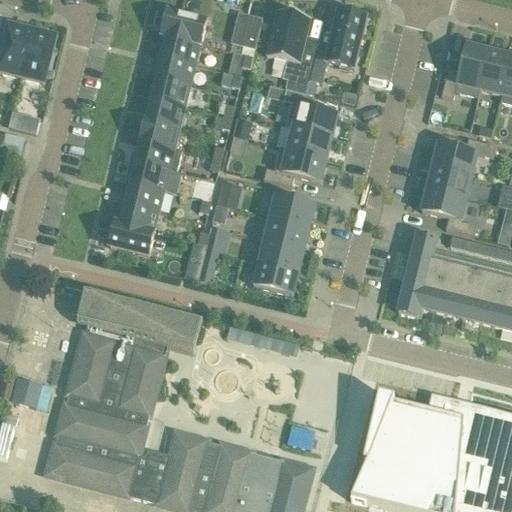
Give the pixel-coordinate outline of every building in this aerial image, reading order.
[(273,33),(267,60),(287,65),(283,78),(282,83),(289,85),(286,94),(306,98),(309,85),(317,53),(304,49),(308,33),(310,21),(278,13),(273,33)] [(207,25),(168,15),(162,38),(202,48),(207,25)] [(366,21),(339,15),(329,56),(317,53),(309,85),(315,86),(322,88),(327,66),(353,73),(366,21)] [(263,22),(248,19),(241,48),(255,52),(263,22)] [(0,55),(0,75),(21,81),(33,35),(24,33),(24,30),(10,27),(3,56),(0,55)] [(33,35),(21,81),(44,87),(48,72),(51,73),(55,57),(52,56),(56,41),(33,35)] [(202,48),(162,38),(162,39),(167,40),(162,60),(196,69),(202,48)] [(479,101),(480,94),(490,55),(466,49),(460,76),(448,73),(442,100),(453,103),(455,95),(479,101)] [(511,60),(490,55),(480,94),(502,99),(511,60)] [(253,61),(245,59),(243,71),(250,73),(253,61)] [(196,69),(162,60),(157,81),(191,90),(196,69)] [(502,99),(500,106),(511,108),(511,60),(502,99)] [(242,81),(234,79),(232,90),(239,92),(242,81)] [(191,90),(157,81),(151,102),(186,111),(191,90)] [(309,85),(306,98),(312,100),(315,86),(309,85)] [(338,118),(311,112),(314,100),(312,100),(306,98),(286,94),(283,105),(291,107),(286,131),(293,132),(332,142),(338,118)] [(186,111),(151,102),(146,123),(181,132),(186,111)] [(235,111),(227,109),(224,120),(232,122),(235,111)] [(10,131),(37,137),(40,125),(12,120),(10,131)] [(232,122),(224,120),(221,132),(229,134),(232,122)] [(181,132),(146,123),(141,144),(183,155),(183,154),(176,152),(181,132)] [(251,126),(238,123),(234,140),(246,143),(251,126)] [(494,133),(481,130),(479,139),(491,142),(494,133)] [(293,132),(288,153),(327,163),(332,142),(293,132)] [(0,157),(1,152),(22,157),(25,145),(26,141),(5,136),(5,139),(0,137),(0,157)] [(466,154),(439,147),(433,170),(472,180),(478,158),(493,161),(496,150),(468,143),(466,154)] [(183,155),(141,144),(136,165),(177,176),(183,155)] [(224,153),(217,151),(214,162),(221,164),(224,153)] [(267,173),(264,184),(291,191),(294,180),(321,187),(327,163),(288,153),(280,152),(275,175),(267,173)] [(214,162),(211,174),(218,176),(221,164),(214,162)] [(136,165),(130,186),(165,195),(170,174),(177,176),(136,165)] [(472,180),(433,170),(428,192),(467,202),(472,180)] [(228,212),(234,188),(222,185),(216,209),(228,212)] [(130,186),(125,207),(160,216),(165,195),(130,186)] [(467,202),(428,192),(422,216),(449,222),(446,234),(473,241),(476,229),(461,225),(467,202)] [(315,209),(276,200),(270,223),(309,233),(315,209)] [(211,206),(203,204),(200,216),(208,218),(211,206)] [(116,226),(115,227),(155,237),(160,216),(125,207),(120,227),(116,226)] [(224,228),(228,212),(216,209),(213,225),(224,228)] [(270,223),(265,245),(304,254),(309,233),(270,223)] [(115,227),(110,250),(149,260),(155,237),(115,227)] [(206,250),(206,253),(218,256),(223,235),(211,231),(209,238),(206,250)] [(209,238),(201,236),(199,248),(206,250),(209,238)] [(509,249),(511,239),(500,236),(497,246),(509,249)] [(437,243),(418,238),(398,317),(418,322),(420,312),(434,315),(446,266),(432,263),(437,243)] [(465,245),(452,241),(450,250),(463,253),(465,245)] [(265,245),(259,267),(299,276),(304,254),(265,245)] [(477,248),(465,245),(463,253),(475,257),(477,248)] [(199,248),(195,247),(189,270),(201,273),(206,253),(206,250),(199,248)] [(490,251),(477,248),(475,257),(488,260),(490,251)] [(502,254),(490,251),(488,260),(500,263),(502,254)] [(206,253),(201,273),(198,284),(210,288),(213,277),(207,275),(210,266),(215,267),(218,256),(206,253)] [(511,256),(502,254),(500,263),(511,265),(511,256)] [(476,274),(446,266),(434,315),(463,323),(476,274)] [(259,267),(254,290),(293,300),(299,276),(259,267)] [(505,281),(476,274),(463,323),(493,330),(505,281)] [(511,282),(505,281),(493,330),(511,334),(511,282)] [(166,359),(165,359),(167,350),(193,357),(203,321),(86,291),(77,327),(87,329),(47,479),(172,511),(302,511),(313,472),(176,437),(170,459),(150,454),(144,460),(139,459),(166,359)] [(296,359),(299,347),(230,329),(227,341),(296,359)] [(352,503),(351,505),(366,508),(366,507),(368,507),(387,511),(511,511),(511,417),(470,408),(456,404),(450,403),(432,398),(428,413),(379,401),(364,464),(368,465),(352,503)]
